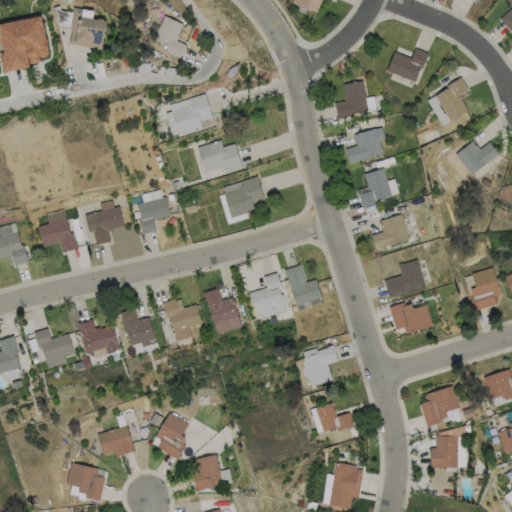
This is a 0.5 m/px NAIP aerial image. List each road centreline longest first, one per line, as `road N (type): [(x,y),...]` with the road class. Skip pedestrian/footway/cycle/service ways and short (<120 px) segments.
road 1 (residential): [(335,227),(0,307)]
road 2 (residential): [(378,375),(293,71)]
road 3 (residential): [(183,0),(212,47),(198,75),(0,109)]
road 4 (residential): [(386,0),(443,21),(495,58),(511,88)]
road 5 (residential): [(511,335),(378,375)]
road 6 (residential): [(378,375),(393,471),(385,511)]
